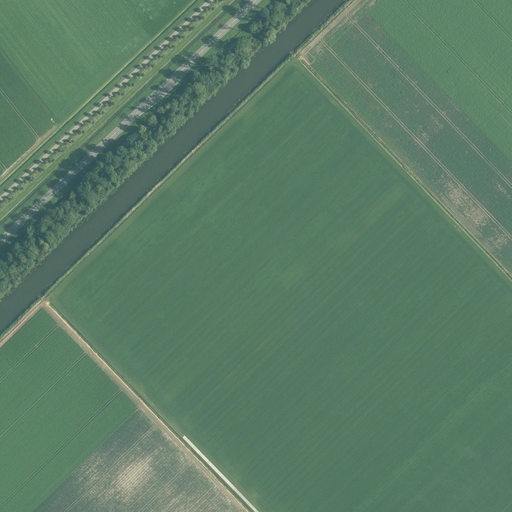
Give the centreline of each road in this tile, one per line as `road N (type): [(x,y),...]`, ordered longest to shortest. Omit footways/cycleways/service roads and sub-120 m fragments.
road 1 (trunk): [(0,242),(256,0)]
road 2 (unclassified): [(0,199),(211,0)]
